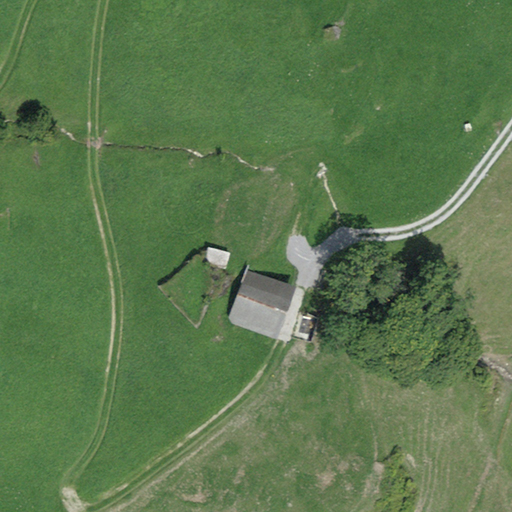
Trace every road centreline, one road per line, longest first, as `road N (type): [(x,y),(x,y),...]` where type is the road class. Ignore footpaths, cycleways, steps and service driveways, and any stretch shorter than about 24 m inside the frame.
road 1 (track): [(74,511),(63,491),(106,411),(117,325),(116,277),(94,173),(103,0)]
road 2 (track): [(305,265),(276,348),(245,394),(93,509),(74,511)]
road 3 (track): [(305,265),(345,238),(421,227),(470,186),(511,129)]
road 4 (track): [(473,511),(511,375)]
